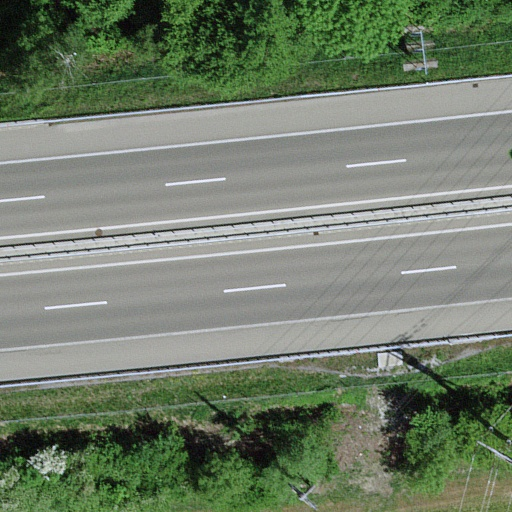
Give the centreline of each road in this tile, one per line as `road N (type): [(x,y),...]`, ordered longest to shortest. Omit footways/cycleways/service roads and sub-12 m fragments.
road 1 (motorway): [(0,322),(511,267)]
road 2 (motorway): [(511,151),(0,205)]
